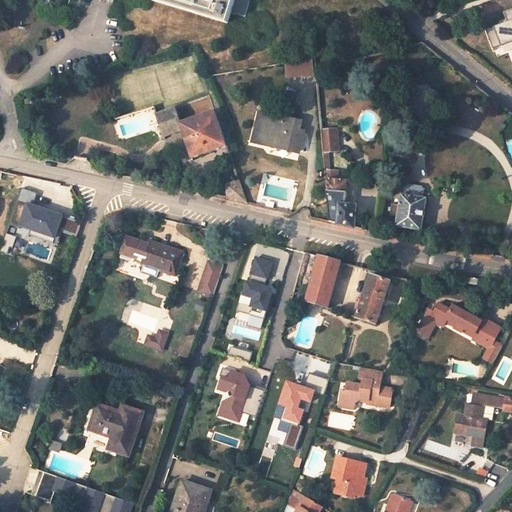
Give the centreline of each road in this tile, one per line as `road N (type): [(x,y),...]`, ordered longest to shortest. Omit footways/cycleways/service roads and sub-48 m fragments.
road 1 (residential): [(511,271),(0,161)]
road 2 (residential): [(511,102),(390,0)]
road 3 (unknown): [(303,229),(267,349)]
